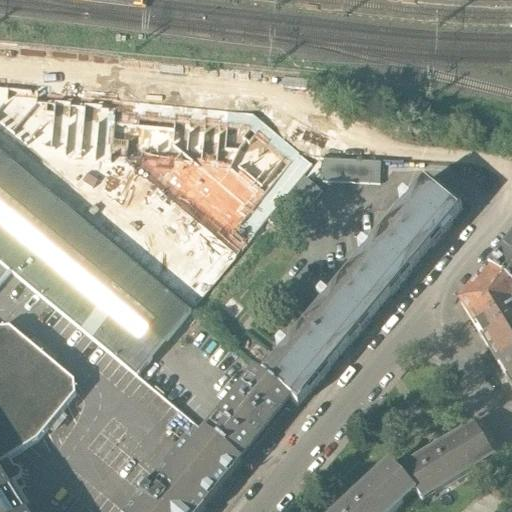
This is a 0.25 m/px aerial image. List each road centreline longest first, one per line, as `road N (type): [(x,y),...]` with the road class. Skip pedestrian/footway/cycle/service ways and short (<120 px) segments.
road 1 (residential): [(260,511),(433,299)]
road 2 (residential): [(433,299),(511,436)]
road 3 (residential): [(433,299),(511,208)]
